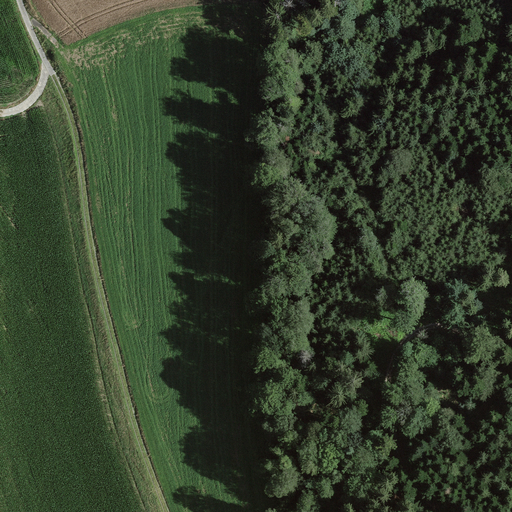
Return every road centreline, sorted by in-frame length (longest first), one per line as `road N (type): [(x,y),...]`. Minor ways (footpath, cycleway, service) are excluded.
road 1 (track): [(47,63),(76,134),(95,261),(166,511)]
road 2 (track): [(437,511),(396,443),(388,389),(394,357),(412,334),(435,324),(511,353)]
